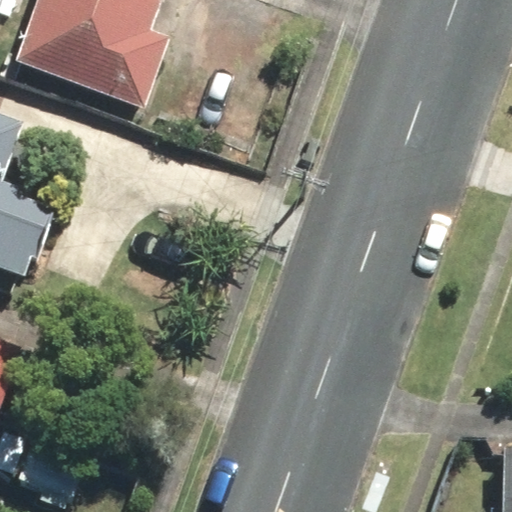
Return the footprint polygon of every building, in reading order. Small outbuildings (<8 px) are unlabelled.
[(0,0),(0,25),(9,0),(0,0)] [(166,0),(46,0),(23,70),(150,115),(174,43),(155,36),(166,0)] [(27,129),(0,119),(0,273),(26,283),(34,263),(41,265),(67,199),(8,177),(27,129)] [(0,430),(27,359),(0,349),(0,430)] [(34,454),(21,487),(39,494),(33,509),(39,511),(75,511),(90,476),(34,454)]
